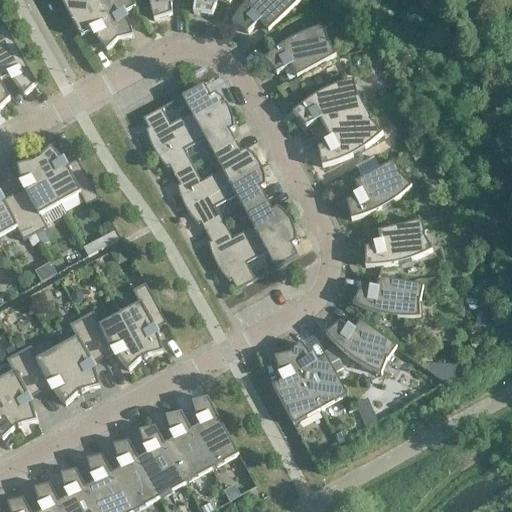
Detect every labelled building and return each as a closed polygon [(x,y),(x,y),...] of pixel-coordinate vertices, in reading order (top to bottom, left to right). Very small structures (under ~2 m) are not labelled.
[(59,0),(81,40),(92,34),(95,38),(101,47),(107,53),(118,42),(94,0),(59,0)] [(129,0),(94,0),(118,42),(133,39),(131,33),(130,28),(127,19),(125,16),(135,10),(129,0)] [(184,0),(183,0),(148,0),(149,6),(151,14),(152,18),(154,23),(172,17),(171,1),(184,0)] [(230,8),(232,0),(195,0),(194,7),(193,16),(212,18),(218,3),(230,8)] [(268,34),(301,2),(298,0),(251,0),(248,4),(242,11),(239,14),(237,18),(232,25),(248,35),(259,24),(268,34)] [(297,80),(336,58),(328,45),(324,29),(316,31),(312,33),(307,34),(300,37),(292,41),(284,46),(277,51),(269,57),(263,62),(276,76),(290,68),(297,80)] [(36,87),(5,30),(0,32),(0,84),(9,102),(10,101),(0,84),(10,78),(12,82),(16,88),(19,92),(24,98),(36,87)] [(297,81),(287,87),(292,96),(302,90),(297,81)] [(320,122),(326,133),(365,111),(357,98),(353,83),(346,85),(341,86),(337,88),(329,91),(321,95),(313,99),(306,104),(299,110),(293,116),(306,129),(320,122)] [(0,110),(9,102),(0,84),(0,110)] [(210,99),(204,87),(181,100),(190,116),(170,127),(161,111),(143,121),(148,130),(146,132),(146,134),(148,139),(149,142),(151,147),(154,153),(229,112),(227,108),(224,105),(221,101),(218,99),(217,98),(215,96),(210,99)] [(371,124),(365,111),(326,133),(331,143),(317,151),(322,169),(330,167),(334,166),(339,164),(346,161),(354,157),(362,152),(370,147),(377,142),(383,136),(371,124)] [(231,115),(229,112),(154,153),(157,157),(160,162),(164,167),(166,169),(167,170),(169,169),(174,178),(193,168),(184,153),(204,142),(213,157),(236,145),(230,134),(234,132),(234,130),(234,127),(233,123),(232,120),(231,115)] [(242,156),(236,145),(213,157),(222,173),(201,184),(193,168),(174,178),(179,187),(177,189),(178,191),(179,196),(180,199),(182,204),(185,209),(260,168),(258,165),(255,162),(252,158),(249,156),(246,153),(242,156)] [(39,161),(36,163),(60,206),(79,196),(86,209),(99,202),(78,162),(66,168),(64,165),(57,157),(55,154),(51,150),(39,161)] [(60,206),(36,163),(32,164),(17,168),(19,176),(23,187),(24,191),(14,197),(35,237),(47,230),(40,217),(60,206)] [(394,164),(354,185),(361,197),(347,204),(351,223),(360,220),(364,219),(368,217),(373,216),(377,214),(384,210),(391,206),(398,201),(406,195),(412,190),(401,178),(394,164)] [(262,172),(260,168),(185,209),(188,214),(191,219),(195,224),(197,226),(198,227),(200,226),(205,235),(224,225),(215,209),(236,198),(244,214),(267,202),(261,191),(265,189),(265,186),(265,184),(264,180),(263,176),(262,172)] [(0,238),(16,230),(23,243),(35,237),(14,197),(3,203),(1,199),(0,198),(0,238)] [(273,212),(267,202),(244,214),(253,230),(232,241),(224,225),(205,235),(210,244),(208,245),(209,248),(210,253),(211,256),(213,261),(216,266),(291,225),(289,222),(287,218),(283,215),(280,212),(279,211),(277,210),(273,212)] [(425,239),(422,224),(378,234),(381,247),(366,250),(365,269),(370,269),(374,269),(382,269),(391,268),(400,266),(404,265),(409,263),(417,261),(425,257),(432,253),(425,239)] [(293,229),(291,225),(216,266),(219,271),(222,276),(224,278),(228,283),(229,284),(232,283),(237,293),(255,283),(246,266),(267,255),(276,272),(298,259),(292,248),(296,245),(296,243),(296,241),(295,237),(295,233),(293,229)] [(98,242),(85,250),(90,258),(103,251),(98,242)] [(122,248),(111,255),(117,267),(129,261),(122,248)] [(419,305),(423,289),(379,281),(376,293),(361,290),(352,307),(361,311),(369,314),(378,317),(386,319),(394,320),(403,321),(412,321),(420,321),(419,305)] [(167,325),(145,286),(132,293),(139,306),(120,317),(144,360),(147,358),(162,355),(160,346),(157,335),(155,332),(167,325)] [(72,295),(71,300),(74,305),(78,307),(83,304),(84,300),(81,294),(76,292),(72,295)] [(485,300),(483,314),(496,317),(499,303),(485,300)] [(93,314),(81,321),(103,360),(114,354),(116,358),(122,366),(125,369),(129,373),(140,362),(144,360),(120,317),(100,327),(93,314)] [(103,360),(81,321),(69,327),(76,340),(57,351),(81,395),(84,393),(99,389),(98,382),(96,375),(94,370),(92,366),(103,360)] [(387,362),(397,350),(360,323),(353,334),(340,325),(325,336),(328,340),(331,343),(337,349),(343,355),(351,361),(357,365),(361,368),(365,370),(373,374),(381,377),(387,362)] [(21,338),(14,341),(20,353),(27,349),(21,338)] [(300,345),(289,356),(321,413),(348,398),(335,375),(326,359),(315,365),(313,361),(310,356),(306,352),(300,345)] [(12,348),(4,353),(8,361),(16,356),(12,348)] [(30,349),(18,355),(40,395),(51,389),(53,393),(57,398),(61,402),(66,407),(77,397),(81,395),(57,351),(37,362),(30,349)] [(332,351),(324,355),(326,359),(335,375),(343,371),(332,351)] [(40,395),(18,355),(16,356),(8,361),(6,362),(13,375),(0,382),(0,397),(18,429),(21,427),(36,424),(34,415),(32,407),(31,404),(29,401),(40,395)] [(321,413),(289,356),(274,360),(276,365),(277,371),(281,379),(283,383),(272,388),(293,428),(321,413)] [(429,367),(428,374),(447,388),(467,373),(456,368),(429,367)] [(0,439),(3,442),(14,431),(18,429),(0,397),(0,439)] [(239,458),(208,401),(192,405),(194,412),(196,417),(199,424),(201,427),(191,433),(182,415),(181,415),(212,473),(239,458)] [(368,403),(356,408),(365,428),(377,424),(368,403)] [(212,473),(181,415),(166,419),(168,426),(170,431),(173,438),(175,442),(165,447),(155,430),(154,430),(186,487),(212,473)] [(186,487),(154,430),(139,433),(142,441),(144,446),(146,452),(148,456),(138,461),(129,444),(128,444),(159,501),(186,487)] [(344,433),(336,438),(340,446),(349,442),(344,433)] [(139,511),(159,501),(128,444),(113,448),(115,455),(117,460),(120,467),(122,470),(112,476),(103,458),(102,458),(130,511),(139,511)] [(130,511),(102,458),(87,462),(89,470),(91,475),(94,481),(96,485),(86,490),(76,473),(75,473),(96,511),(130,511)] [(96,511),(75,473),(60,477),(63,484),(65,489),(67,496),(69,499),(60,505),(50,487),(49,487),(62,511),(96,511)] [(62,511),(49,487),(34,491),(36,498),(38,503),(41,510),(42,511),(29,511),(24,501),(23,502),(28,511),(62,511)] [(28,511),(23,502),(8,505),(9,511),(28,511)] [(215,511),(211,503),(199,509),(200,511),(215,511)]
